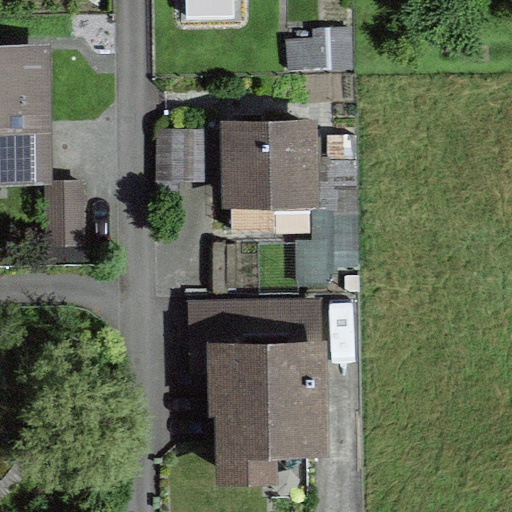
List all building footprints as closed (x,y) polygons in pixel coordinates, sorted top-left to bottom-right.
[(0,182),(43,182),(53,182),(52,42),(0,42),(0,182)] [(324,126),(231,124),(229,201),(322,203),(324,126)] [(216,132),(154,132),(155,180),(217,179),(216,132)] [(77,182),(53,182),(43,182),(44,244),(78,243),(77,182)] [(317,299),(187,303),(188,349),(219,348),(223,480),(288,479),(287,445),(321,444),(317,299)]
